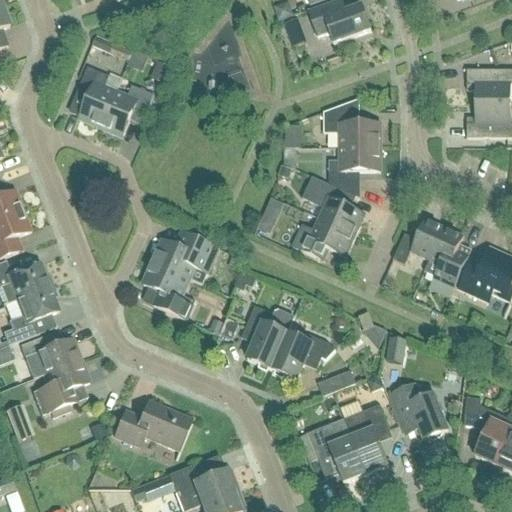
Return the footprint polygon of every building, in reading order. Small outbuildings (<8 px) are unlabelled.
[(307,0),(311,9),(334,0),(333,0),(307,0)] [(330,37),(334,49),(371,35),(362,10),(340,18),(335,5),(308,15),(318,42),(330,37)] [(0,10),(0,53),(0,52),(0,34),(9,31),(0,10)] [(301,19),(288,24),(292,35),(305,30),(301,19)] [(79,124),(101,133),(117,96),(105,91),(110,81),(88,72),(75,101),(87,106),(79,124)] [(475,95),(475,109),(511,108),(511,89),(511,88),(511,74),(467,74),(467,95),(475,95)] [(113,90),(127,93),(130,81),(117,78),(113,90)] [(117,96),(101,133),(123,142),(130,124),(141,129),(154,99),(142,94),(138,105),(117,96)] [(340,138),(340,152),(381,152),(380,128),(359,128),(359,104),(324,117),(324,138),(340,138)] [(511,108),(475,109),(475,122),(467,122),(467,143),(511,142),(511,128),(511,108)] [(329,165),(329,189),(356,201),(360,203),(360,176),(381,176),(381,152),(340,152),(340,165),(329,165)] [(324,213),(319,224),(356,240),(365,219),(351,213),(356,201),(329,189),(312,181),(302,203),(324,213)] [(0,224),(23,216),(15,195),(0,200),(0,224)] [(23,216),(0,224),(0,264),(17,257),(12,243),(31,236),(23,216)] [(356,240),(319,224),(314,235),(303,230),(293,252),(324,266),(329,254),(346,262),(356,240)] [(411,257),(430,265),(445,232),(425,224),(413,251),(401,246),(393,264),(405,270),(411,257)] [(445,232),(430,265),(449,274),(443,287),(455,292),(463,274),(451,269),(464,241),(445,232)] [(163,245),(153,267),(190,284),(195,272),(208,278),(219,253),(188,239),(181,253),(163,245)] [(491,299),(510,307),(511,303),(511,264),(511,263),(490,253),(482,270),(471,265),(458,293),(487,307),(491,299)] [(0,302),(3,310),(16,305),(52,291),(48,281),(45,281),(40,268),(10,279),(5,266),(0,267),(0,302)] [(190,284),(153,267),(143,289),(149,292),(143,306),(186,326),(195,306),(183,300),(190,284)] [(16,305),(22,320),(8,326),(11,334),(3,337),(8,350),(34,340),(29,327),(59,316),(53,302),(56,301),(52,291),(16,305)] [(248,364),(272,375),(288,338),(294,322),(279,316),(276,317),(275,319),(255,311),(243,339),(256,344),(248,364)] [(359,321),(364,334),(374,331),(368,317),(359,321)] [(288,338),(272,375),(297,385),(305,365),(318,371),(328,348),(315,342),(312,348),(288,338)] [(38,369),(43,380),(81,365),(72,343),(54,350),(49,339),(19,350),(28,373),(38,369)] [(81,365),(43,380),(47,391),(32,397),(41,420),(71,409),(66,396),(89,387),(81,365)] [(318,388),(323,401),(353,390),(348,377),(318,388)] [(414,419),(424,445),(448,435),(434,399),(421,404),(415,389),(390,399),(401,425),(414,419)] [(475,461),(497,471),(511,436),(511,418),(507,424),(480,412),(481,404),(467,402),(464,431),(478,432),(486,436),(475,461)] [(143,441),(178,456),(191,425),(148,406),(141,422),(124,415),(114,441),(139,452),(143,441)] [(380,410),(344,424),(366,479),(388,470),(376,440),(389,435),(380,410)] [(308,438),(318,463),(318,464),(332,458),(344,488),(366,479),(344,424),(308,438)] [(511,436),(497,471),(511,477),(511,436)] [(196,499),(200,510),(238,495),(229,473),(199,485),(193,470),(168,480),(178,506),(196,499)] [(0,484),(0,500),(14,495),(9,481),(0,484)] [(244,511),(238,495),(200,510),(201,511),(244,511)]
